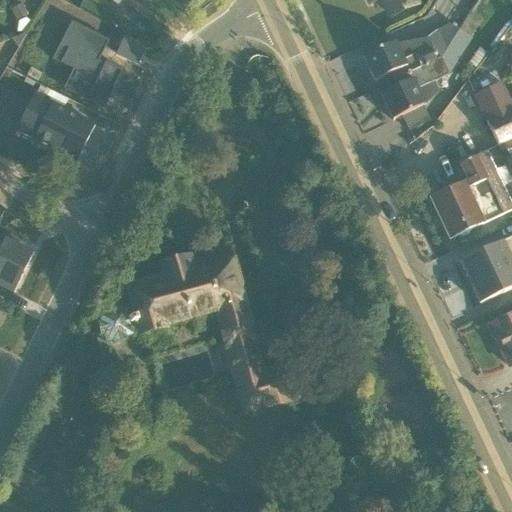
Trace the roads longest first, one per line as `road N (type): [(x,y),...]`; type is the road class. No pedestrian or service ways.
road 1 (primary): [(508,511),(269,5)]
road 2 (residential): [(269,5),(190,52),(90,235)]
road 3 (residential): [(90,235),(0,428)]
